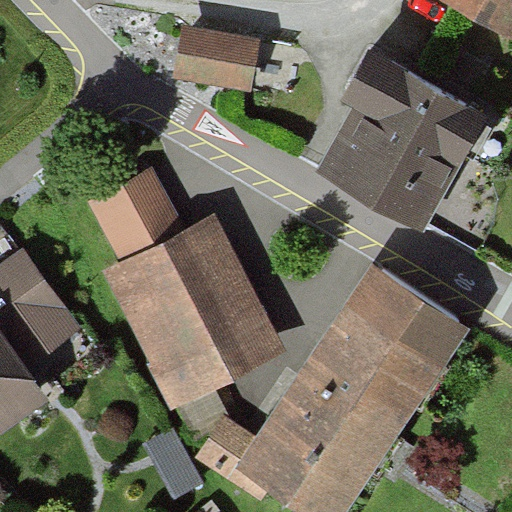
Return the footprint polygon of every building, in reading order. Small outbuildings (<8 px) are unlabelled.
[(511,0),(467,0),(511,24),(511,0)] [(177,72),(251,82),(258,26),(184,16),(177,72)] [(326,162),(423,221),(492,102),(371,32),(343,80),(358,89),(367,94),(326,162)] [(106,260),(172,394),(284,339),(217,205),(181,223),(149,159),(88,189),(120,253),(106,260)] [(0,420),(49,386),(30,358),(82,322),(27,245),(0,264),(0,420)] [(268,484),(311,511),(345,511),(472,318),(371,252),(260,422),(223,398),(191,447),(262,493),(268,484)]
